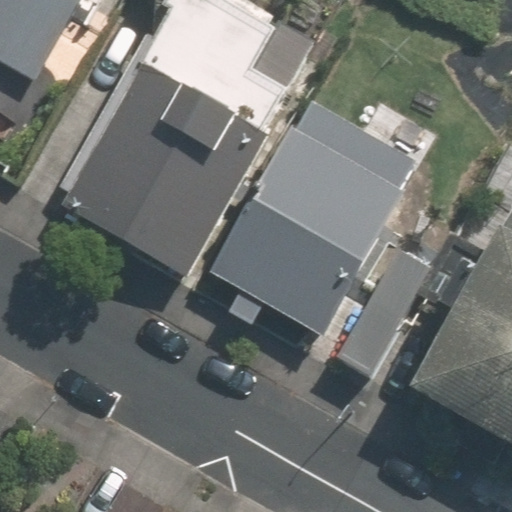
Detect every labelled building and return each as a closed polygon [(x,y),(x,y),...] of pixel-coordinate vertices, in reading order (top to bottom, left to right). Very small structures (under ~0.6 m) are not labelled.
[(0,0),(0,68),(38,90),(88,0),(0,0)] [(135,0),(162,15),(52,204),(196,287),(268,159),(263,156),(315,65),(227,15),(235,0),(135,0)] [(307,111),(207,288),(310,348),(412,171),(307,111)] [(443,322),(401,396),(511,459),(511,223),(503,218),(480,258),(460,246),(423,310),(443,322)] [(379,249),(317,357),(369,386),(432,279),(379,249)]
